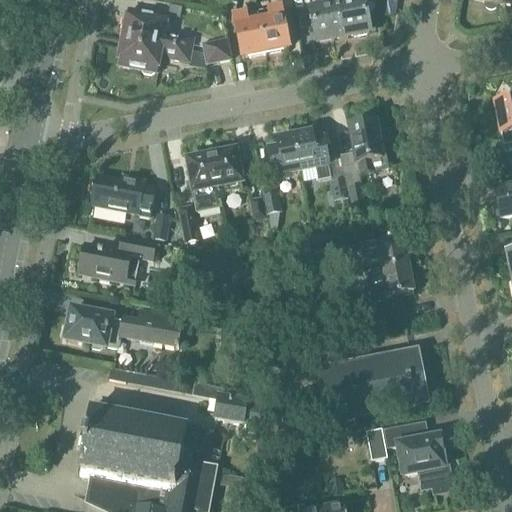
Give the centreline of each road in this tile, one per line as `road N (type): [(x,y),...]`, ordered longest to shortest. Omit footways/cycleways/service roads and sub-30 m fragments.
road 1 (residential): [(422,70),(505,511)]
road 2 (unclassified): [(22,134),(59,140),(422,70)]
road 3 (primary): [(22,134),(48,0)]
road 4 (primary): [(0,266),(22,134)]
